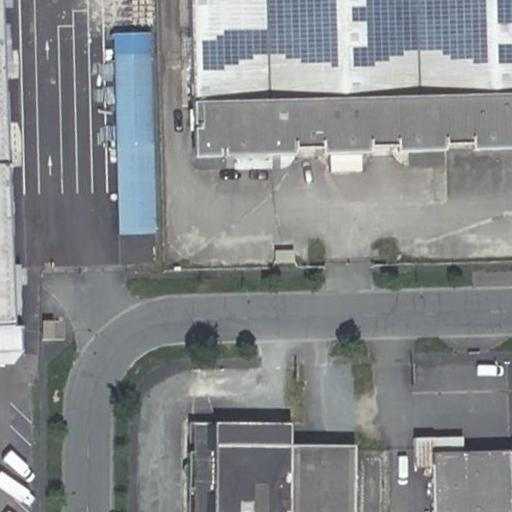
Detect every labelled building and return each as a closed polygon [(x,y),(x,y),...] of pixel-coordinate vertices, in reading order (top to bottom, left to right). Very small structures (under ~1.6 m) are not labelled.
[(0,0),(0,327),(13,327),(0,0)] [(381,151),(377,0),(189,0),(192,105),(193,155),(242,154),(297,153),(316,152),(371,151),(381,151)] [(511,0),(377,0),(381,151),(391,150),(446,149),(466,149),(511,147),(511,0)] [(152,53),(117,55),(121,234),(156,234),(152,53)] [(356,155),(331,154),(331,169),(355,169),(356,155)] [(13,327),(0,327),(0,352),(21,352),(20,327),(13,327)] [(186,511),(352,511),(353,448),(328,447),(305,447),(290,446),(290,424),(186,424),(186,511)] [(511,511),(510,451),(462,453),(461,440),(414,441),(415,469),(430,468),(431,511),(511,511)]
